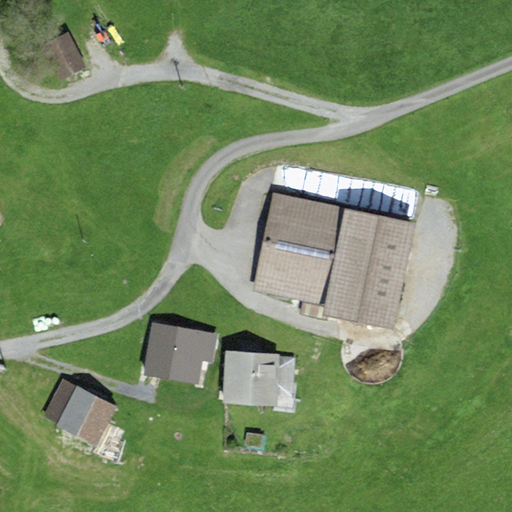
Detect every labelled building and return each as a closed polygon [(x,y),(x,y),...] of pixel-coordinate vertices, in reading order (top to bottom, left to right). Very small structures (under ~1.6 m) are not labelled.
[(78,68),(63,38),(44,48),(59,77),(78,68)] [(422,226),(276,195),(254,296),(400,327),(422,226)] [(214,337),(160,326),(150,375),(196,384),(200,361),(209,362),(214,337)] [(294,353),(228,353),(228,402),(294,402),(294,353)] [(122,412),(69,382),(48,418),(101,448),(122,412)]
